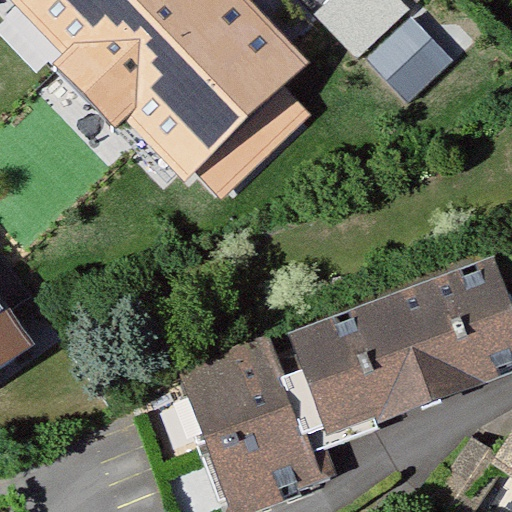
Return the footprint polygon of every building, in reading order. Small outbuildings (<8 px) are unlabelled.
[(229,0),(171,0),(196,27),(229,0)] [(450,24),(426,0),(339,0),(326,13),(393,81),(450,24)] [(511,278),(486,300),(511,327),(511,278)] [(0,282),(0,383),(48,348),(0,282)] [(479,284),(274,361),(310,465),(511,385),(511,366),(486,300),(479,284)] [(168,389),(218,511),(248,511),(318,488),(310,465),(274,361),(270,347),(168,389)] [(511,481),(511,439),(496,461),(476,446),(437,499),(454,511),(476,511),(504,475),(511,481)]
